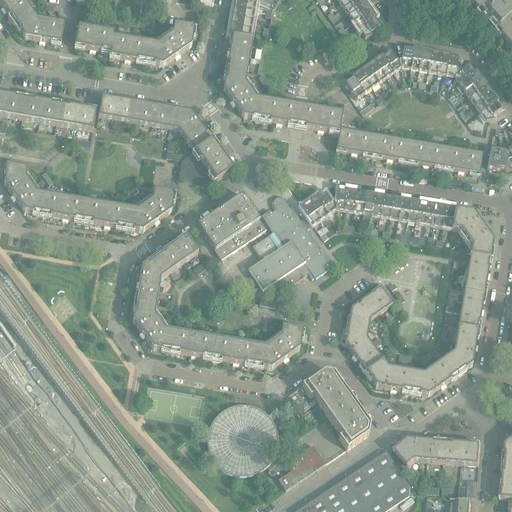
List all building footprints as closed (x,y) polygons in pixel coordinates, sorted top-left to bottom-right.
[(31,15),(23,3),(20,0),(0,0),(0,6),(2,10),(0,11),(4,16),(6,15),(9,19),(10,22),(9,22),(13,28),(31,15)] [(96,9),(98,0),(97,0),(76,0),(76,5),(96,9)] [(343,11),(358,0),(342,0),(338,3),(343,11)] [(349,18),(366,6),(361,0),(358,0),(343,11),(349,18)] [(502,0),(500,2),(497,0),(464,0),(477,14),(479,12),(483,17),(481,19),(494,33),(496,31),(511,17),(511,10),(502,0)] [(254,14),(255,5),(237,1),(235,1),(234,6),(233,10),(254,14)] [(354,26),(371,13),(369,11),(368,9),(366,6),(349,18),(354,26)] [(98,19),(100,12),(81,9),(80,16),(98,19)] [(252,23),(254,14),(233,10),(233,13),(232,19),(252,23)] [(359,33),(374,22),(376,21),(371,13),(354,26),(359,33)] [(60,49),(64,27),(36,22),(31,15),(13,28),(17,33),(18,32),(25,41),(39,44),(39,46),(44,47),(45,45),(50,46),(50,47),(60,49)] [(511,17),(496,31),(501,37),(499,38),(511,52),(511,51),(511,17)] [(251,32),(252,23),(232,19),(230,28),(251,32)] [(374,33),(380,30),(374,22),(359,33),(364,40),(364,41),(375,38),(375,37),(374,33)] [(162,69),(191,48),(193,40),(194,41),(196,31),(174,27),(172,35),(170,35),(157,44),(156,46),(148,45),(144,67),(154,69),(154,68),(162,69)] [(249,41),(251,32),(230,28),(229,33),(229,37),(230,38),(249,41)] [(109,57),(112,39),(114,39),(114,35),(111,35),(78,29),(74,51),(84,53),(84,51),(90,52),(89,55),(95,56),(95,53),(101,54),(100,56),(109,57)] [(246,77),(250,57),(252,42),(249,41),(230,38),(229,43),(231,43),(229,53),(227,53),(226,59),(228,59),(228,62),(227,69),(225,68),(224,74),(246,77)] [(144,67),(148,45),(131,42),(114,39),(112,39),(109,57),(109,61),(119,63),(119,62),(130,63),(136,64),(135,66),(144,67)] [(418,73),(422,52),(412,51),(412,53),(413,54),(410,72),(418,73)] [(410,72),(413,54),(412,53),(403,52),(402,58),(398,59),(401,70),(410,72)] [(427,75),(431,54),(422,52),(418,73),(427,75)] [(437,76),(440,56),(431,54),(427,75),(437,76)] [(401,70),(398,59),(394,60),(390,55),(383,60),(393,75),(401,70)] [(445,78),(449,60),(449,57),(440,56),(437,76),(445,78)] [(393,75),(383,60),(381,58),(374,63),(386,81),(393,75)] [(460,70),(457,67),(458,61),(449,60),(445,78),(454,79),(460,70)] [(386,81),(374,63),(366,69),(378,86),(386,81)] [(459,87),(475,76),(474,75),(469,68),(464,72),(460,70),(454,79),(459,87)] [(378,86),(366,69),(359,74),(371,91),(378,86)] [(256,101),(257,99),(248,87),(245,86),(246,77),(224,74),(223,80),(225,81),(223,92),(231,104),(229,105),(233,110),(234,108),(243,120),(251,122),(254,122),(254,124),(260,125),(264,103),(256,101)] [(371,91),(359,74),(351,79),(353,81),(364,96),(371,91)] [(465,94),(482,82),(476,74),(474,75),(475,76),(459,87),(465,94)] [(269,88),(262,77),(258,80),(265,91),(269,88)] [(353,81),(345,87),(349,92),(346,96),(356,102),(356,101),(364,96),(353,81)] [(470,102),(487,90),(482,82),(465,94),(470,102)] [(388,100),(396,95),(393,90),(390,92),(385,96),(388,100)] [(475,109),(492,97),(487,90),(470,102),(475,109)] [(0,118),(20,122),(24,100),(18,98),(17,100),(9,99),(9,96),(3,95),(3,98),(0,97),(0,118)] [(134,125),(137,103),(128,101),(128,103),(111,100),(112,99),(102,97),(98,119),(134,125)] [(480,116),(496,106),(497,104),(492,97),(475,109),(480,116)] [(57,128),(61,106),(53,105),(53,106),(50,106),(45,105),(45,102),(39,101),(39,104),(31,102),(31,101),(24,100),(20,122),(57,128)] [(170,132),(174,109),(164,107),(163,109),(158,108),(158,106),(153,105),(152,107),(144,106),(144,104),(137,103),(134,125),(170,132)] [(296,129),(300,109),(264,103),(260,125),(267,126),(267,124),(276,126),(275,128),(281,129),(282,127),(296,129)] [(92,134),(96,112),(89,111),(89,112),(80,111),(81,109),(75,108),(75,110),(66,108),(66,107),(61,106),(57,128),(92,134)] [(496,117),(501,113),(496,106),(480,116),(485,124),(497,121),(496,117)] [(206,135),(203,131),(204,129),(201,125),(199,126),(191,114),(183,112),(183,111),(174,109),(170,132),(178,133),(193,154),(194,155),(212,143),(213,142),(207,134),(206,135)] [(339,132),(342,116),(300,109),(296,129),(317,133),(317,135),(323,136),(323,134),(331,135),(331,137),(338,138),(339,132)] [(365,110),(359,114),(362,118),(368,114),(365,110)] [(471,120),(467,114),(465,116),(461,119),(465,125),(471,120)] [(371,161),(375,138),(339,132),(338,138),(335,155),(342,156),(342,154),(351,156),(350,158),(356,159),(356,157),(365,158),(364,160),(371,161)] [(407,167),(411,145),(375,138),(371,161),(378,162),(378,160),(386,162),(386,164),(392,165),(392,163),(400,164),(400,166),(407,167)] [(173,154),(175,144),(174,144),(170,143),(168,142),(167,153),(173,154)] [(232,173),(225,162),(212,143),(194,155),(193,154),(185,160),(182,157),(166,154),(165,161),(181,164),(178,185),(208,190),(232,173)] [(443,173),(447,151),(411,145),(407,167),(414,168),(414,166),(422,168),(422,170),(427,171),(428,169),(436,170),(436,172),(443,173)] [(497,170),(499,152),(490,150),(486,171),(496,172),(497,170)] [(478,179),(482,157),(447,151),(443,173),(449,174),(449,172),(458,174),(457,176),(463,177),(463,175),(472,176),(471,178),(478,179)] [(511,164),(508,153),(499,152),(497,170),(506,172),(507,165),(511,164)] [(40,196),(38,193),(29,180),(26,179),(27,171),(5,168),(4,175),(5,175),(3,186),(12,198),(10,199),(13,204),(15,203),(24,215),(35,217),(35,218),(41,219),(45,197),(40,196)] [(352,215),(356,194),(351,193),(347,192),(346,195),(344,213),(352,215)] [(159,223),(171,214),(174,196),(153,193),(152,199),(133,212),(128,211),(124,233),(134,235),(134,233),(142,235),(154,226),(155,228),(160,225),(159,223)] [(344,213),(346,195),(338,193),(336,200),(332,200),(335,212),(344,213)] [(361,216),(365,195),(356,194),(352,215),(361,216)] [(370,218),(374,197),(365,195),(361,216),(362,216),(361,223),(369,224),(370,218)] [(335,212),(332,200),(328,201),(325,196),(317,201),(328,216),(335,212)] [(82,226),(86,204),(45,197),(41,219),(48,220),(48,219),(51,219),(62,221),(62,223),(67,224),(68,222),(73,223),(73,225),(82,226)] [(379,219),(383,199),(374,197),(370,218),(379,219)] [(266,233),(258,221),(242,198),(241,199),(242,199),(225,210),(198,228),(198,227),(197,228),(221,263),(231,256),(266,233)] [(319,251),(306,232),(309,230),(303,221),(300,223),(285,201),(284,200),(282,199),(279,198),(277,198),(274,199),(273,201),(271,203),(271,206),(271,208),(272,210),(274,213),(271,215),(270,212),(261,218),(261,219),(275,239),(271,241),(269,238),(252,249),(262,264),(248,273),(262,294),(266,291),(285,295),(286,291),(308,277),(311,282),(314,280),(315,281),(331,270),(331,269),(334,267),(322,249),(319,251)] [(388,221),(392,200),(383,199),(379,219),(388,221)] [(328,216),(317,201),(316,200),(309,205),(321,222),(328,216)] [(397,222),(401,202),(392,200),(388,221),(397,222)] [(406,224),(410,203),(401,202),(397,222),(406,224)] [(415,225),(418,205),(410,203),(406,224),(415,225)] [(124,233),(128,211),(86,204),(82,226),(92,228),(92,226),(104,228),(103,230),(109,231),(110,229),(112,230),(112,231),(124,233)] [(321,222),(309,205),(300,211),(312,228),(321,222)] [(424,227),(427,206),(418,205),(415,225),(424,227)] [(433,228),(436,208),(427,206),(424,227),(433,228)] [(441,230),(445,209),(436,208),(433,228),(441,230)] [(451,231),(455,211),(445,209),(441,230),(451,231)] [(493,244),(485,232),(484,231),(486,230),(483,226),(481,227),(473,215),(462,213),(462,211),(455,210),(455,211),(451,231),(451,233),(459,234),(459,236),(468,250),(470,250),(469,262),(488,265),(491,262),(493,255),(491,255),(493,244)] [(198,256),(184,237),(179,241),(176,243),(177,244),(173,248),(171,246),(167,249),(168,251),(161,256),(160,255),(155,258),(168,277),(198,256)] [(156,309),(159,288),(160,282),(168,277),(155,258),(149,262),(150,263),(148,265),(141,270),(139,284),(136,284),(135,290),(138,290),(136,299),(135,298),(134,305),(156,309)] [(489,282),(489,280),(490,276),(487,276),(488,270),(490,271),(491,267),(491,262),(488,265),(469,262),(468,263),(463,293),(485,297),(487,290),(485,290),(487,282),(489,282)] [(398,315),(392,307),(379,289),(373,293),(374,294),(367,299),(366,297),(361,301),(362,302),(350,311),(348,322),(347,322),(346,328),(368,332),(369,323),(379,316),(379,317),(377,319),(380,322),(379,323),(381,327),(385,324),(382,320),(383,319),(381,315),(388,310),(394,318),(398,315)] [(404,303),(397,293),(393,296),(400,306),(404,303)] [(483,318),(483,313),(483,312),(481,312),(483,303),(484,304),(485,297),(463,293),(460,312),(455,311),(455,314),(459,315),(457,329),(479,333),(481,326),(479,326),(480,318),(483,318)] [(166,330),(157,317),(154,317),(156,309),(134,305),(132,312),(134,312),(132,323),(141,335),(139,336),(142,341),(144,340),(153,352),(161,353),(160,355),(170,356),(174,334),(166,333),(166,330)] [(382,363),(372,349),(366,341),(368,332),(346,328),(345,335),(346,335),(344,346),(353,358),(351,359),(354,364),(356,363),(361,370),(360,371),(364,376),(382,363)] [(476,353),(477,348),(475,347),(477,339),(478,339),(479,333),(457,329),(453,355),(445,361),(458,379),(464,375),(463,374),(472,368),(474,353),(476,353)] [(287,360),(299,351),(301,343),(302,344),(304,334),(282,330),(280,338),(278,338),(265,347),(265,350),(257,348),(253,371),(262,372),(263,371),(271,372),(283,363),(284,365),(289,362),(287,360)] [(211,363),(215,341),(174,334),(170,356),(179,358),(179,356),(191,358),(190,360),(196,361),(197,359),(202,360),(202,362),(211,363)] [(253,371),(257,348),(215,341),(211,363),(221,365),(221,363),(233,365),(232,368),(238,369),(238,366),(244,367),(244,369),(253,371)] [(458,379),(445,361),(423,377),(414,375),(410,397),(417,398),(417,397),(428,399),(440,390),(441,392),(446,389),(445,387),(452,382),(453,383),(458,379)] [(410,397),(414,375),(387,370),(382,363),(364,376),(368,382),(369,381),(375,390),(390,392),(390,394),(395,395),(396,393),(404,395),(404,396),(410,397)] [(334,377),(324,375),(302,390),(306,396),(310,401),(314,399),(341,440),(337,442),(345,454),(367,439),(369,430),(334,377)] [(312,412),(298,392),(288,399),(302,419),(312,412)] [(278,444),(278,439),(277,436),(275,430),(272,423),(267,418),(262,414),(255,410),(249,409),(244,408),(241,408),(235,409),(232,410),(227,412),(222,415),(217,418),(214,422),(212,425),(209,431),(207,437),(207,444),(208,451),(210,458),(213,464),(217,469),(222,473),(229,476),(233,478),(237,479),(243,479),(247,479),(251,478),(257,476),(263,473),(268,469),(272,464),(275,458),(277,451),(278,444)] [(511,441),(505,448),(504,459),(503,459),(502,466),(511,466),(511,441)] [(442,466),(444,444),(437,443),(437,445),(408,442),(400,450),(399,449),(393,453),(405,467),(401,469),(404,472),(415,464),(442,466)] [(478,469),(480,446),(473,446),(473,447),(450,446),(450,444),(444,444),(442,466),(478,469)] [(285,494),(325,467),(313,448),(285,466),(291,474),(278,483),(285,494)] [(300,511),(389,511),(399,506),(400,506),(409,500),(410,489),(387,455),(300,511)] [(511,502),(511,466),(502,466),(502,472),(503,472),(502,480),(500,480),(500,486),(502,486),(501,495),(500,495),(499,502),(509,503),(511,502)] [(469,511),(470,504),(446,502),(445,511),(469,511)]
